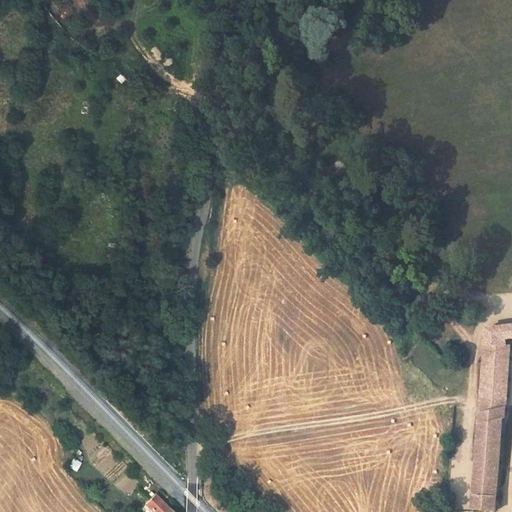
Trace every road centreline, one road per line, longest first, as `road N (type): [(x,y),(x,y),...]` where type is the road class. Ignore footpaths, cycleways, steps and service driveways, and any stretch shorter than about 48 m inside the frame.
road 1 (unclassified): [(191,511),(202,83),(225,0)]
road 2 (track): [(191,447),(470,401),(461,511)]
